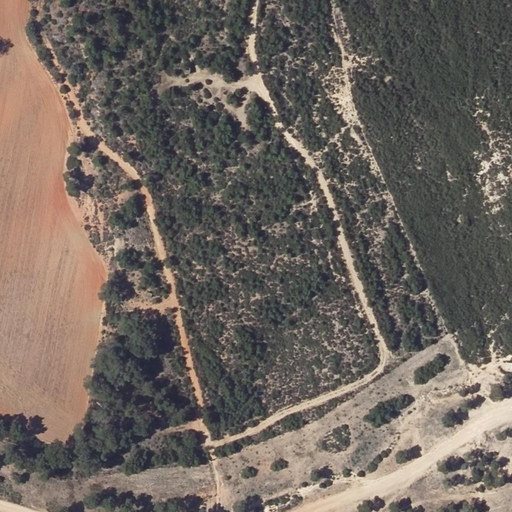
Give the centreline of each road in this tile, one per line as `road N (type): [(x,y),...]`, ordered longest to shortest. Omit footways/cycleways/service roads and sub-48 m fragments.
road 1 (track): [(397,476),(419,428),(415,391),(357,308),(335,258),(325,181),(275,116),(259,79),(260,0)]
road 2 (track): [(305,511),(397,476),(511,403)]
